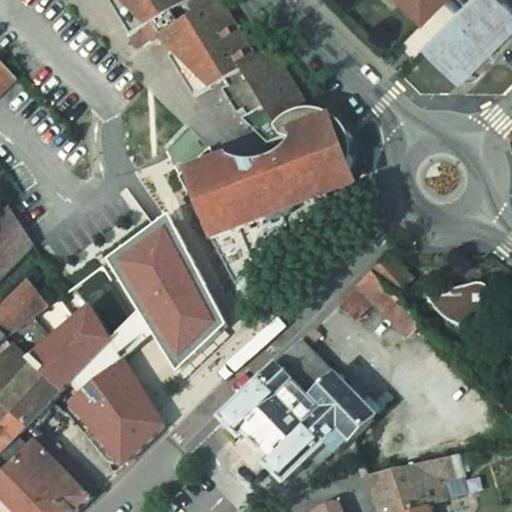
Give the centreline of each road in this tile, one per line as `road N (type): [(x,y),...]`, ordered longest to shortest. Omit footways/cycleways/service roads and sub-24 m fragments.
road 1 (unclassified): [(199,417),(409,213)]
road 2 (tertiary): [(413,139),(279,0)]
road 3 (unclassified): [(105,511),(199,417)]
road 4 (residential): [(203,511),(245,470),(199,417)]
